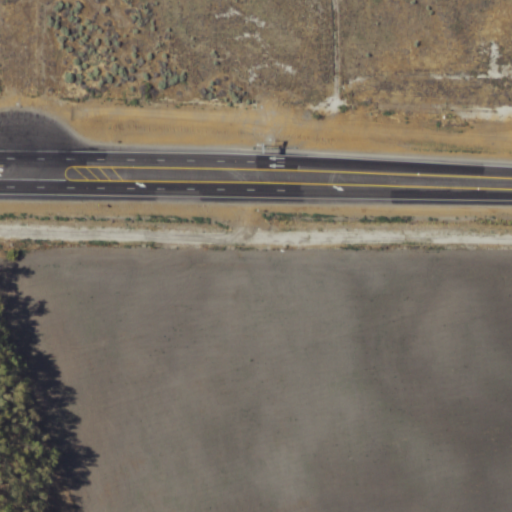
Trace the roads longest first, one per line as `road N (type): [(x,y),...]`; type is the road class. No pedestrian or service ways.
road 1 (trunk): [(511,193),(271,171),(0,165)]
road 2 (trunk): [(198,190),(511,194)]
road 3 (trunk): [(0,190),(198,190)]
